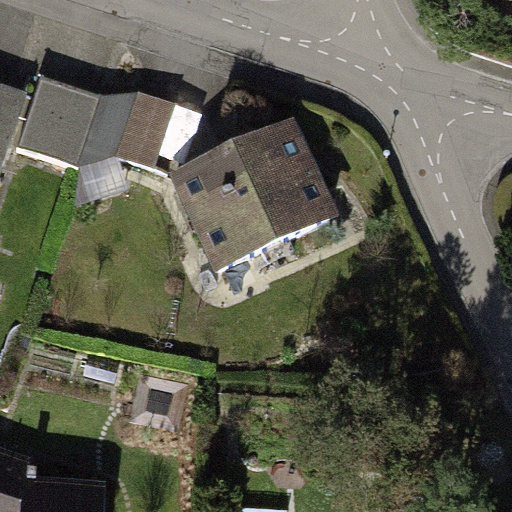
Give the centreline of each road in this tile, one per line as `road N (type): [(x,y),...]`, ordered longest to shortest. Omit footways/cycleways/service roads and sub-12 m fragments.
road 1 (residential): [(511,339),(393,73)]
road 2 (residential): [(393,73),(178,0)]
road 3 (residential): [(511,114),(393,73)]
